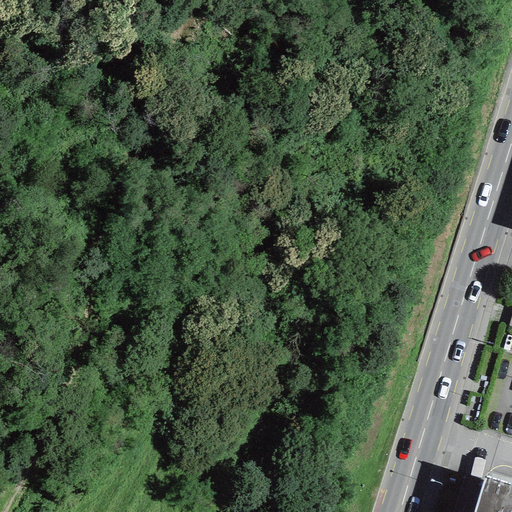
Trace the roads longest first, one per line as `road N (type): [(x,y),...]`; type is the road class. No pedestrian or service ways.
road 1 (track): [(187,0),(145,137),(106,205),(83,321),(13,511)]
road 2 (secondary): [(396,511),(511,150)]
